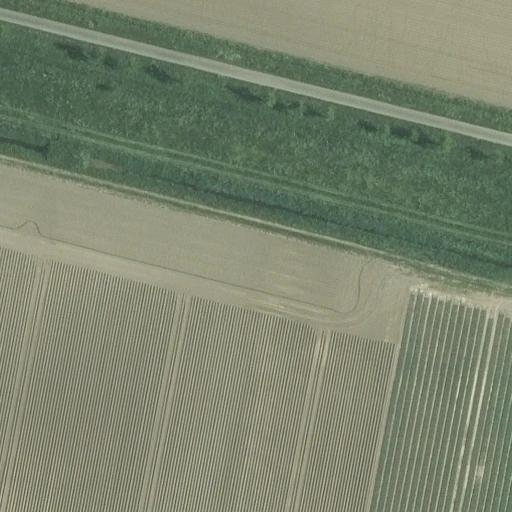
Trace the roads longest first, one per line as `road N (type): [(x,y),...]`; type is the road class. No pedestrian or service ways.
road 1 (unclassified): [(511,147),(0,22)]
road 2 (track): [(511,247),(0,123)]
